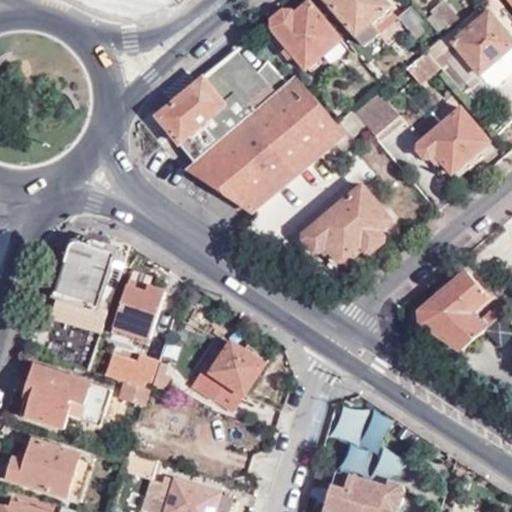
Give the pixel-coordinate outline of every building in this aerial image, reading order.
[(325,0),(365,47),(398,19),(390,10),(392,7),(385,0),(325,0)] [(445,1),(431,13),(447,31),(461,20),(445,1)] [(310,2),(295,14),(275,31),(274,32),(306,71),(325,56),(329,63),(333,63),(346,51),(346,49),(341,43),(343,41),(310,2)] [(426,48),(441,36),(432,25),(428,28),(411,7),(400,17),(426,48)] [(275,31),(295,14),(291,10),(284,10),(272,20),(271,27),(275,31)] [(441,67),(464,94),(470,88),(473,91),(485,81),(487,83),(495,86),(511,72),(511,39),(490,13),(462,37),(455,29),(449,34),(444,39),(439,42),(428,52),(435,61),(438,64),(441,67)] [(185,96),(180,100),(217,144),(288,84),(269,61),(258,73),(238,52),(230,58),(229,65),(220,72),(213,71),(204,79),(203,77),(184,94),(185,96)] [(409,68),(422,84),(441,67),(438,64),(435,61),(428,52),(417,61),(413,65),(409,68)] [(230,58),(213,71),(220,72),(229,65),(230,58)] [(188,169),(255,212),(321,156),(327,151),(328,149),(345,134),(296,77),(288,84),(217,144),(196,162),(188,169)] [(372,131),(377,138),(401,116),(381,92),(356,113),(362,120),(372,131)] [(159,117),(196,162),(217,144),(180,100),(159,117)] [(424,141),(442,162),(454,176),(466,165),(471,169),(483,159),(479,154),(492,143),(462,109),(424,141)] [(362,120),(356,113),(354,110),(339,122),(348,132),(362,120)] [(358,144),(372,131),(362,120),(348,132),(358,144)] [(345,134),(328,149),(332,153),(333,151),(335,155),(351,141),(345,134)] [(437,166),(442,162),(424,141),(420,144),(418,152),(424,160),(431,160),(437,166)] [(327,151),(321,156),(328,164),(334,159),(327,151)] [(334,159),(328,164),(335,172),(341,167),(336,162),(334,159)] [(338,262),(344,263),(363,247),(367,252),(373,253),(385,243),(386,237),(382,232),(393,221),(363,186),(305,235),(303,240),(315,253),(319,254),(321,253),(326,257),(331,254),(338,262)] [(69,250),(55,298),(57,299),(93,310),(98,312),(99,310),(109,312),(111,305),(100,302),(114,261),(125,264),(130,246),(128,244),(111,239),(110,244),(85,236),(83,242),(69,250)] [(59,246),(44,295),(55,298),(69,250),(59,246)] [(422,326),(463,352),(472,344),(486,331),(485,330),(472,314),(490,298),(467,272),(420,312),(422,326)] [(117,318),(153,328),(165,292),(129,280),(117,318)] [(413,302),(418,308),(427,301),(421,294),(413,302)] [(51,316),(95,330),(98,312),(93,310),(57,299),(51,316)] [(490,327),(500,317),(508,309),(501,302),(483,318),(490,327)] [(95,330),(102,332),(107,315),(98,312),(95,330)] [(490,327),(486,331),(502,348),(511,338),(511,330),(500,317),(490,327)] [(153,328),(117,318),(114,329),(150,340),(153,328)] [(148,345),(150,340),(114,329),(113,333),(148,345)] [(232,343),(228,350),(256,358),(232,343)] [(256,358),(228,350),(212,372),(226,383),(216,398),(234,411),(266,364),(256,358)] [(150,390),(158,361),(140,355),(131,384),(150,390)] [(112,356),(106,376),(125,382),(128,383),(134,363),(112,356)] [(101,424),(113,389),(36,366),(27,397),(32,399),(28,417),(66,427),(70,416),(101,424)] [(128,383),(125,382),(121,397),(145,404),(150,390),(131,384),(128,383)] [(417,433),(402,424),(396,432),(412,442),(417,433)] [(417,433),(412,442),(421,447),(426,439),(417,433)] [(70,497),(83,452),(34,439),(27,462),(15,458),(8,478),(70,497)] [(350,448),(343,471),(363,478),(371,454),(350,448)] [(132,449),(130,458),(126,471),(154,479),(160,458),(132,449)] [(96,456),(83,452),(70,497),(83,501),(96,456)] [(335,472),(322,511),(396,511),(400,509),(404,493),(401,485),(388,481),(385,488),(335,472)] [(229,511),(234,498),(167,478),(164,485),(152,481),(142,509),(152,511),(229,511)] [(79,511),(80,511),(62,505),(60,511),(52,511),(14,500),(11,507),(0,503),(0,511),(79,511)]
